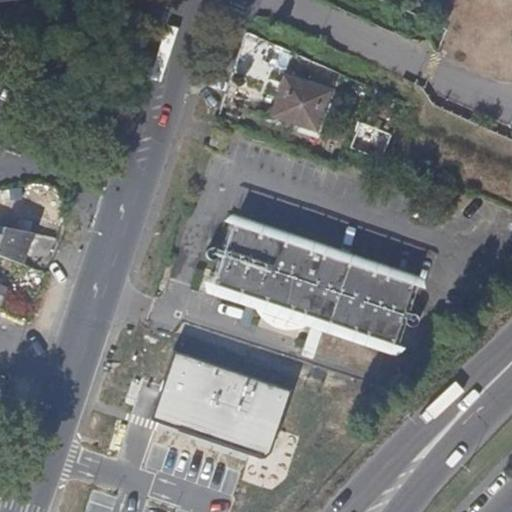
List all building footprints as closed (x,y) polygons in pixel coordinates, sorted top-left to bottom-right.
[(313,129),(327,92),(284,75),(270,113),(313,129)] [(220,153),(230,124),(216,118),(206,148),(220,153)] [(412,287),(415,278),(233,215),(230,224),(412,287)] [(392,342),(412,287),(230,224),(211,279),(262,297),(258,308),(298,322),(302,310),(392,342)] [(26,247),(32,233),(0,225),(0,254),(20,263),(26,247)] [(28,266),(33,250),(26,247),(20,263),(28,266)]
